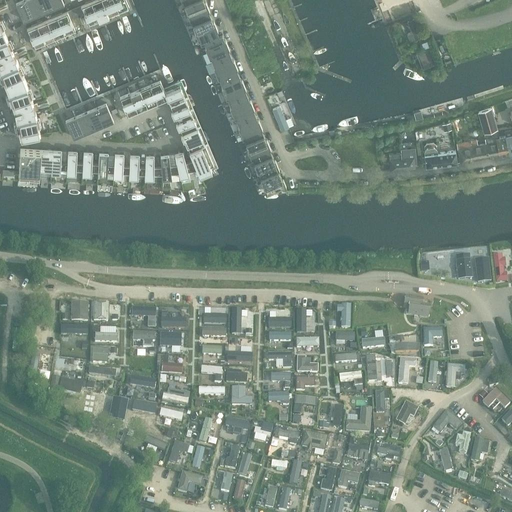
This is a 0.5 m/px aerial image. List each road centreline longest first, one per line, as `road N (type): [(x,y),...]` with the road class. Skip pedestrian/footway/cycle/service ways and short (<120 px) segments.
road 1 (unclassified): [(59,266),(393,284)]
road 2 (unclassified): [(511,158),(332,177)]
road 3 (unclassified): [(283,159),(217,0)]
road 4 (residential): [(68,145),(162,149),(177,143),(162,109)]
